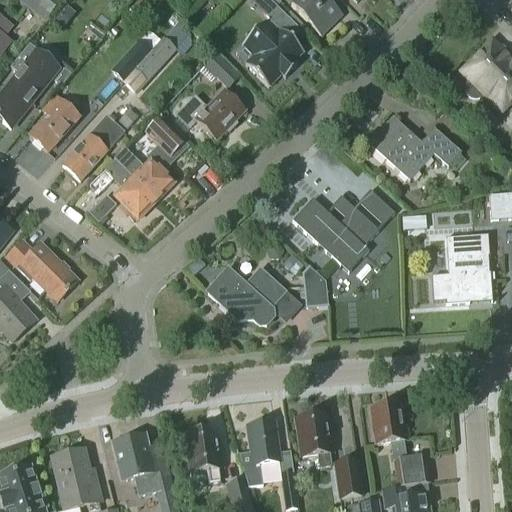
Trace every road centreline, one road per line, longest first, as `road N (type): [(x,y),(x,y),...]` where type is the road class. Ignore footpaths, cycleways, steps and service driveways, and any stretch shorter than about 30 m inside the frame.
road 1 (residential): [(132,283),(348,85),(427,0)]
road 2 (unclassified): [(139,390),(470,367)]
road 3 (residential): [(132,283),(0,173)]
road 4 (unclassified): [(0,437),(139,390)]
road 5 (residential): [(480,511),(470,367)]
